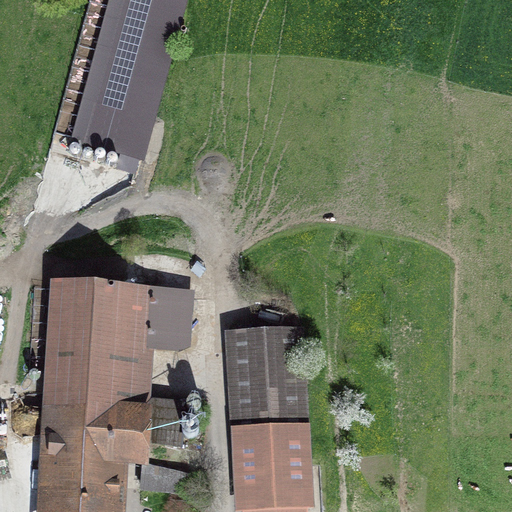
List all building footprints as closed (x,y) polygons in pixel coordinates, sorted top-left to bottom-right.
[(187,0),(113,0),(76,139),(145,158),(187,0)] [(150,297),(49,293),(40,494),(60,495),(58,511),(120,511),(122,476),(142,476),(143,452),(145,407),(150,297)] [(223,340),(229,436),(304,431),(298,336),(223,340)] [(177,455),(180,410),(145,407),(143,452),(177,455)] [(308,511),(304,431),(229,436),(233,511),(308,511)] [(186,500),(188,482),(139,477),(137,499),(186,500)]
